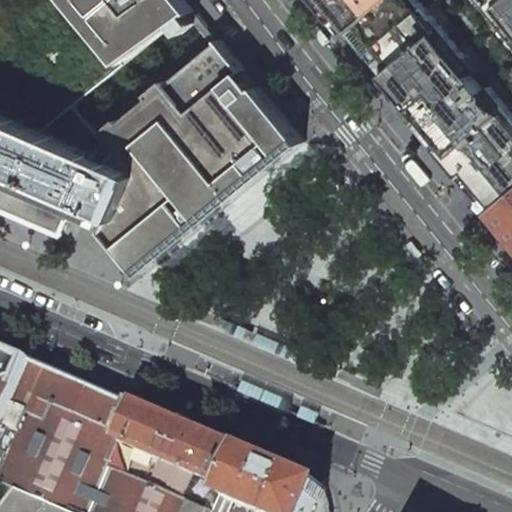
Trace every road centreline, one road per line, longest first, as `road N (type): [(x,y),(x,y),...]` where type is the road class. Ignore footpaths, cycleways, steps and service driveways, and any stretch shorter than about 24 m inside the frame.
road 1 (primary): [(0,300),(406,474)]
road 2 (primary): [(511,314),(255,0)]
